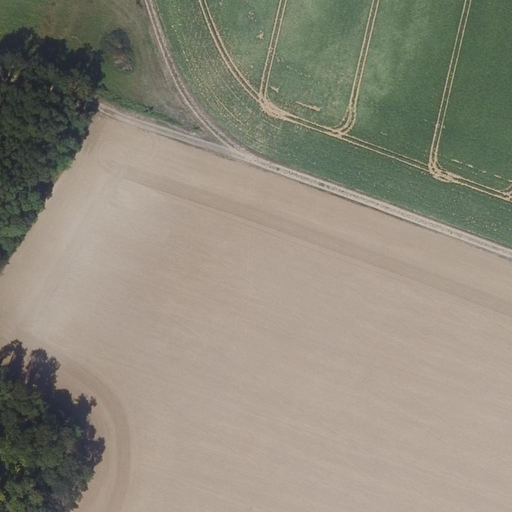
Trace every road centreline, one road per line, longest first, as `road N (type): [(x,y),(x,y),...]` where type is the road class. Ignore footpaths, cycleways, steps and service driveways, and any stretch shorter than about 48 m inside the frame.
road 1 (track): [(144,0),(186,100),(268,171),(511,255)]
road 2 (track): [(268,171),(0,77)]
